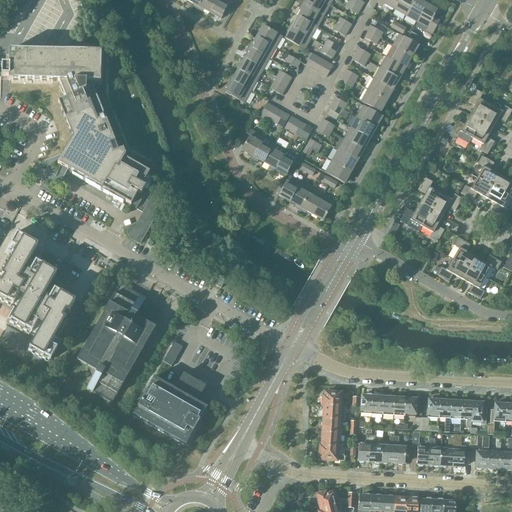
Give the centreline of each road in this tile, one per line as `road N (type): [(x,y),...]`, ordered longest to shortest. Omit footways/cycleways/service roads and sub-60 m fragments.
road 1 (residential): [(292,346),(11,187)]
road 2 (residential): [(511,484),(307,478),(239,444)]
road 3 (residential): [(511,383),(348,372),(292,346)]
road 4 (residential): [(374,202),(481,11)]
road 5 (secondary): [(173,506),(0,403)]
road 6 (residential): [(511,315),(476,310),(357,242)]
road 7 (secondary): [(0,440),(148,511)]
road 8 (residential): [(348,236),(292,346)]
road 9 (residential): [(292,346),(357,242)]
